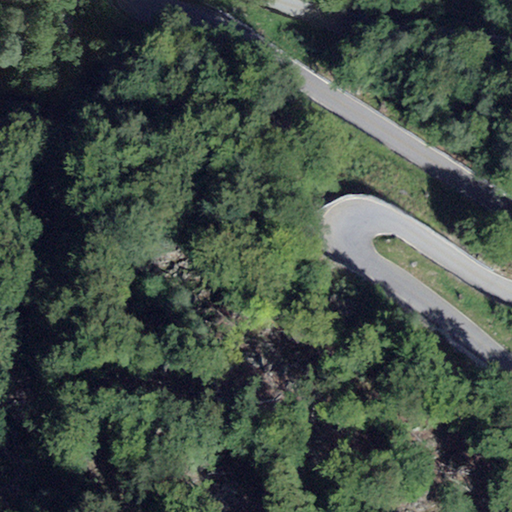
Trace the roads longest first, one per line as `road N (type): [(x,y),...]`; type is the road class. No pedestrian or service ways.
road 1 (unclassified): [(511,215),(301,76),(214,27),(142,0)]
road 2 (unclassified): [(511,366),(352,250),(345,234),(350,222),(369,215),(395,221),(511,294)]
road 3 (unclassified): [(290,0),(511,54)]
